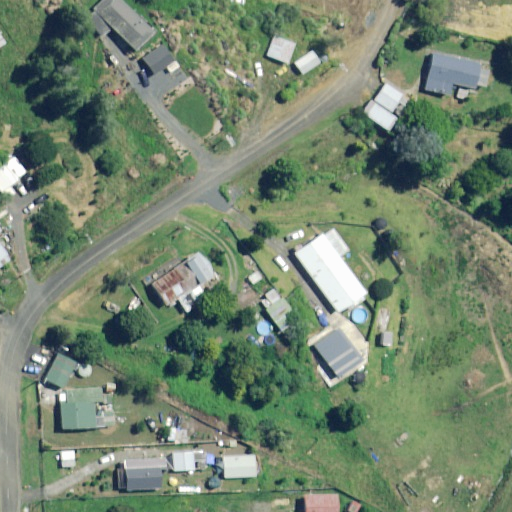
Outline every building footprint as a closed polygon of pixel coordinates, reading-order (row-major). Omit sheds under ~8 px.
[(99,33),(107,25),(132,52),(151,34),(118,0),(102,0),(98,5),(84,18),(99,33)] [(247,54),(218,14),(203,24),(207,30),(201,35),(206,41),(202,44),(211,56),(214,54),(226,70),(247,54)] [(292,44),(272,36),(264,56),(284,63),(292,44)] [(172,61),(160,45),(140,59),(152,75),(172,61)] [(317,63),(309,51),(291,63),(299,75),(317,63)] [(485,64),(429,52),(421,90),(446,95),(448,84),(480,91),(485,64)] [(399,94),(383,83),(360,114),(383,131),(392,118),(385,113),(399,94)] [(14,149),(5,155),(10,164),(20,158),(14,149)] [(0,190),(15,180),(3,162),(0,163),(0,190)] [(343,250),(327,228),(291,253),(334,314),(361,295),(334,257),(343,250)] [(209,275),(194,253),(179,263),(176,258),(161,268),(164,273),(147,284),(162,307),(173,299),(182,312),(203,298),(194,285),(209,275)] [(288,314),(270,287),(253,299),(271,326),(288,314)] [(364,348),(342,315),(330,324),(331,326),(315,337),(336,367),(364,348)] [(73,365),(55,355),(42,379),(60,389),(73,365)] [(99,402),(99,388),(57,390),(58,429),(112,427),(111,412),(111,402),(99,402)] [(204,470),(203,453),(166,454),(166,459),(122,461),(123,490),(158,489),(158,471),(204,470)] [(252,477),(252,456),(221,456),(222,478),(252,477)] [(438,477),(422,460),(407,474),(423,491),(438,477)] [(331,511),(332,495),(301,495),(300,511),(331,511)]
